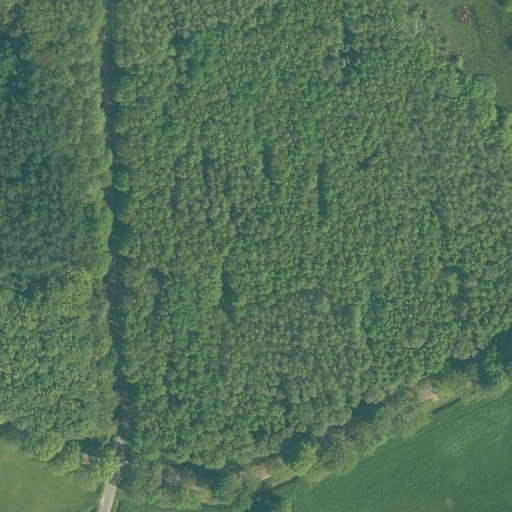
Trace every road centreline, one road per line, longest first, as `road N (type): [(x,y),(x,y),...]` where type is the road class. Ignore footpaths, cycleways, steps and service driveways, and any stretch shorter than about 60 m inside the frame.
road 1 (unclassified): [(114,467),(125,412),(114,348),(104,0)]
road 2 (tertiary): [(511,351),(236,483),(114,467)]
road 3 (tertiary): [(114,467),(0,411)]
